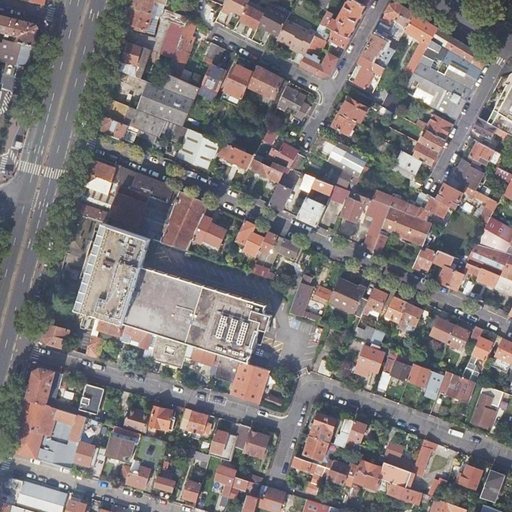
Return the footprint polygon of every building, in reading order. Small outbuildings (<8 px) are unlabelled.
[(127,24),(126,26),(145,32),(147,29),(149,29),(156,1),(174,5),(175,0),(132,0),(131,7),(127,24)] [(249,0),(227,0),(225,5),(222,10),(230,14),(232,10),(242,15),(249,0)] [(316,0),(315,4),(328,10),(334,14),(339,0),(316,0)] [(350,38),(366,7),(354,0),(353,2),(348,3),(339,19),(340,22),(337,23),(332,18),(328,27),(334,29),(350,38)] [(390,4),(383,19),(389,23),(393,18),(397,20),(405,6),(398,2),(390,4)] [(122,22),(127,24),(131,7),(126,5),(122,22)] [(240,21),(258,30),(259,26),(266,14),(248,5),(240,21)] [(288,20),(290,15),(270,5),(266,14),(259,26),(280,36),(288,20)] [(405,6),(397,20),(402,23),(408,27),(416,13),(405,6)] [(332,18),(334,14),(328,10),(321,23),(328,27),(332,18)] [(188,19),(166,11),(164,18),(173,22),(185,26),(188,19)] [(438,27),(416,13),(408,27),(406,32),(423,42),(429,45),(438,27)] [(9,40),(31,46),(36,29),(33,24),(0,15),(0,32),(3,34),(3,36),(7,37),(7,35),(10,35),(9,40)] [(173,58),(168,73),(180,79),(184,68),(192,45),(189,44),(197,24),(188,19),(185,26),(173,58)] [(299,52),(306,55),(317,32),(310,29),(309,31),(288,20),(280,36),(278,40),(291,47),(290,49),(298,53),(299,52)] [(161,53),(173,58),(185,26),(173,22),(161,53)] [(393,28),(381,22),(374,34),(386,40),(393,28)] [(325,32),(328,27),(321,23),(319,29),(325,32)] [(408,27),(402,23),(399,28),(406,32),(408,27)] [(484,56),(438,27),(429,45),(417,69),(404,92),(457,119),(486,63),(484,56)] [(36,29),(31,46),(37,47),(42,30),(36,29)] [(330,74),(338,58),(329,53),(323,65),(313,60),(319,47),(323,49),(330,34),(325,32),(319,29),(317,32),(306,55),(301,65),(323,77),(330,74)] [(344,47),(350,38),(334,29),(332,33),(334,34),(331,41),(333,42),(332,44),(337,47),(338,44),(344,47)] [(386,40),(374,34),(363,55),(377,63),(380,57),(379,56),(382,49),(385,50),(389,42),(386,40)] [(0,60),(26,67),(28,56),(31,46),(9,40),(2,39),(1,42),(0,41),(0,60)] [(123,40),(115,69),(141,79),(151,50),(123,40)] [(429,45),(423,42),(411,65),(417,69),(429,45)] [(220,47),(213,43),(207,57),(214,60),(220,47)] [(220,47),(214,60),(212,64),(218,66),(219,63),(225,50),(220,47)] [(388,47),(379,64),(386,68),(396,51),(388,47)] [(377,63),(363,55),(359,63),(363,66),(354,83),(365,89),(373,74),(375,75),(376,73),(382,76),(386,68),(379,64),(377,63)] [(218,66),(212,64),(203,84),(219,91),(228,71),(221,67),(218,66)] [(248,86),(255,72),(236,65),(221,99),(239,107),(248,86)] [(289,82),(258,66),(255,72),(248,86),(280,101),(288,83),(289,82)] [(184,68),(180,79),(189,82),(193,73),(184,68)] [(166,121),(177,125),(183,127),(198,93),(201,88),(189,82),(180,79),(168,73),(162,86),(148,81),(137,110),(166,121)] [(511,76),(494,112),(509,120),(504,129),(510,133),(511,133),(511,76)] [(290,84),(288,83),(280,101),(278,106),(286,110),(289,105),(298,111),(296,116),(303,120),(310,107),(303,103),(306,97),(288,87),(290,84)] [(198,93),(214,101),(219,91),(203,84),(201,88),(198,93)] [(389,94),(382,106),(394,112),(396,108),(400,100),(389,94)] [(340,104),(337,110),(341,112),(357,121),(361,123),(369,108),(349,97),(345,104),(340,104)] [(107,98),(103,114),(160,137),(166,121),(137,110),(107,98)] [(394,112),(382,106),(379,113),(390,119),(394,112)] [(396,108),(394,112),(408,119),(410,114),(396,108)] [(357,121),(341,112),(333,126),(352,136),(355,131),(353,130),(357,121)] [(509,120),(494,112),(489,122),(498,126),(504,129),(509,120)] [(425,125),(423,128),(428,130),(446,139),(454,124),(434,113),(427,126),(425,125)] [(103,114),(99,129),(119,137),(133,142),(136,135),(160,145),(171,138),(177,125),(166,121),(160,137),(103,114)] [(489,122),(480,117),(474,129),(492,138),(495,131),(498,126),(489,122)] [(234,132),(241,136),(243,131),(231,126),(229,130),(234,132)] [(510,133),(504,129),(498,126),(495,131),(507,138),(507,137),(510,133)] [(220,134),(219,129),(215,127),(210,129),(211,135),(216,137),(220,134)] [(178,157),(211,170),(218,155),(223,142),(200,133),(189,129),(178,157)] [(294,129),(291,135),(296,138),(299,131),(294,129)] [(223,142),(218,155),(247,168),(252,156),(244,152),(245,149),(241,148),(240,150),(229,144),(234,132),(229,130),(223,142)] [(272,146),(278,135),(270,130),(264,141),(272,146)] [(422,136),(419,142),(439,153),(446,139),(428,130),(425,137),(422,136)] [(321,132),(311,152),(328,161),(339,141),(321,132)] [(479,135),(476,140),(485,145),(488,140),(479,135)] [(485,145),(476,140),(466,160),(476,165),(481,155),(497,163),(502,153),(485,145)] [(328,161),(360,178),(370,157),(339,141),(328,161)] [(439,153),(419,142),(416,149),(418,150),(414,156),(423,161),(432,166),(439,153)] [(290,168),(291,168),(299,153),(300,152),(285,144),(281,152),(275,148),(270,156),(290,168)] [(360,150),(371,156),(374,150),(363,144),(360,150)] [(403,150),(393,169),(411,179),(413,180),(423,161),(414,156),(403,150)] [(299,153),(291,168),(298,171),(306,157),(299,153)] [(250,169),(280,182),(282,178),(284,174),(287,167),(274,162),(272,167),(262,163),(264,158),(256,155),(250,169)] [(91,159),(87,172),(113,182),(120,184),(132,189),(136,176),(117,169),(91,159)] [(457,181),(467,186),(479,192),(483,183),(480,182),(484,174),(478,171),(476,169),(477,166),(476,165),(466,160),(464,159),(460,167),(462,168),(457,181)] [(347,189),(353,175),(336,168),(330,181),(347,189)] [(87,172),(84,185),(109,194),(113,182),(87,172)] [(136,176),(132,189),(146,194),(148,189),(153,191),(157,180),(137,173),(136,176)] [(302,184),(312,187),(313,187),(317,178),(307,174),(302,184)] [(270,204),(281,209),(286,198),(288,198),(294,183),(282,178),(280,182),(270,204)] [(313,187),(332,194),(335,185),(317,178),(313,187)] [(413,180),(411,179),(409,184),(420,190),(422,185),(413,180)] [(152,196),(167,202),(168,202),(175,188),(157,180),(153,191),(152,193),(151,196),(152,196)] [(109,194),(116,197),(120,184),(113,182),(109,194)] [(110,213),(107,223),(137,233),(150,195),(149,195),(146,194),(132,189),(120,184),(116,197),(110,213)] [(438,199),(451,206),(456,209),(464,194),(446,184),(438,199)] [(342,203),(345,195),(347,190),(335,185),(332,194),(330,198),(342,203)] [(492,216),(500,203),(487,196),(479,192),(467,186),(465,191),(475,199),(477,195),(480,197),(479,199),(488,204),(486,207),(483,205),(480,211),(478,210),(474,218),(487,225),(492,216)] [(168,202),(155,239),(162,242),(181,191),(175,188),(168,202)] [(345,195),(349,197),(355,199),(357,193),(352,192),(347,190),(345,195)] [(209,204),(181,191),(162,242),(188,251),(193,240),(204,215),(209,204)] [(361,195),(372,199),(373,195),(363,191),(361,195)] [(375,200),(392,207),(417,217),(422,207),(416,205),(410,203),(378,191),(375,200)] [(487,196),(500,203),(503,196),(499,193),(497,195),(490,192),(487,196)] [(361,246),(373,251),(392,207),(375,200),(372,199),(361,195),(357,193),(355,199),(349,197),(341,217),(358,223),(365,203),(369,204),(365,214),(375,218),(364,244),(362,243),(361,246)] [(417,217),(428,221),(430,215),(432,211),(445,217),(451,206),(438,199),(428,194),(422,207),(417,217)] [(138,234),(155,239),(167,202),(152,196),(138,234)] [(298,217),(318,226),(327,206),(320,203),(322,199),(317,197),(315,201),(307,198),(298,217)] [(461,211),(471,216),(475,207),(466,202),(461,211)] [(92,218),(104,222),(107,223),(110,213),(79,203),(77,213),(92,218)] [(492,216),(497,219),(504,205),(500,203),(492,216)] [(373,251),(380,254),(383,246),(391,231),(425,245),(425,244),(433,223),(428,221),(417,217),(392,207),(373,251)] [(213,219),(204,215),(193,240),(201,244),(203,240),(219,247),(227,230),(211,223),(213,219)] [(487,225),(477,244),(507,252),(511,245),(511,244),(511,227),(497,219),(492,216),(487,225)] [(256,226),(245,221),(236,240),(246,245),(244,250),(257,256),(265,238),(253,232),(256,226)] [(180,294),(269,326),(272,315),(264,313),(267,305),(142,265),(145,257),(148,258),(155,239),(138,234),(137,233),(107,223),(104,222),(90,261),(91,261),(90,267),(180,294)] [(265,238),(257,256),(257,257),(266,261),(278,236),(269,231),(265,238)] [(301,246),(285,239),(279,252),(294,259),(301,246)] [(500,275),(501,275),(502,276),(511,256),(511,253),(507,252),(477,244),(468,261),(483,268),(500,275)] [(429,269),(433,261),(439,249),(429,246),(427,252),(422,250),(418,259),(416,263),(429,269)] [(438,281),(448,285),(455,270),(451,268),(456,257),(439,249),(433,261),(445,266),(438,281)] [(267,262),(272,265),(278,256),(272,253),(267,262)] [(511,256),(502,276),(511,279),(511,256)] [(468,272),(478,277),(483,268),(468,261),(461,259),(459,263),(466,266),(465,271),(462,273),(455,270),(448,285),(458,290),(468,272)] [(254,263),(250,271),(267,277),(270,271),(271,269),(254,263)] [(222,355),(249,363),(259,329),(267,331),(269,326),(180,294),(90,267),(76,309),(97,315),(127,325),(158,334),(190,344),(222,355)] [(496,284),(500,275),(483,268),(479,277),(496,284)] [(270,271),(267,277),(275,280),(277,275),(270,271)] [(291,285),(298,288),(302,279),(295,275),(291,285)] [(511,294),(511,279),(502,276),(501,275),(495,288),(511,294)] [(290,313),(319,323),(321,317),(302,311),(310,288),(305,286),(307,278),(303,277),(302,279),(298,288),(290,313)] [(354,315),(361,318),(363,313),(369,300),(363,297),(368,286),(360,283),(359,286),(340,278),(334,293),(331,297),(330,301),(355,313),(354,315)] [(463,293),(470,295),(475,284),(469,282),(463,293)] [(319,287),(317,292),(331,297),(334,293),(319,287)] [(374,288),(369,300),(363,313),(368,315),(371,308),(381,312),(388,295),(374,288)] [(314,299),(328,304),(330,301),(331,297),(317,292),(314,299)] [(400,322),(408,304),(395,298),(386,318),(389,319),(390,317),(400,322)] [(423,310),(408,304),(400,322),(397,327),(413,332),(423,310)] [(456,325),(432,314),(424,332),(448,342),(456,325)] [(86,354),(100,358),(105,339),(97,337),(99,329),(124,336),(127,325),(97,315),(86,354)] [(66,347),(71,327),(50,322),(45,342),(66,347)] [(123,340),(154,349),(158,334),(127,325),(124,336),(123,340)] [(470,332),(456,325),(448,342),(462,349),(470,332)] [(356,328),(352,336),(370,343),(376,329),(368,326),(365,331),(356,328)] [(484,330),(476,326),(471,338),(479,342),(481,337),(484,330)] [(370,343),(372,344),(380,347),(386,332),(377,327),(376,329),(370,343)] [(183,367),(185,361),(190,344),(158,334),(154,349),(151,358),(183,367)] [(476,382),(479,374),(477,365),(475,364),(478,356),(486,359),(493,343),(481,337),(479,342),(462,377),(476,382)] [(511,360),(511,342),(503,339),(491,365),(501,369),(505,360),(511,362),(511,360)] [(411,342),(405,356),(412,358),(418,346),(418,345),(411,342)] [(192,359),(219,366),(222,355),(190,344),(185,361),(191,363),(192,359)] [(385,354),(389,355),(391,351),(387,349),(386,349),(384,352),(379,350),(380,347),(372,344),(371,347),(364,345),(355,371),(368,376),(370,369),(378,372),(385,354)] [(412,358),(416,359),(417,360),(422,348),(418,346),(412,358)] [(389,355),(383,371),(389,373),(397,353),(391,351),(389,355)] [(232,394),(261,403),(271,370),(249,363),(222,355),(219,366),(216,376),(235,382),(232,394)] [(391,374),(408,380),(413,367),(397,361),(391,374)] [(426,394),(437,398),(440,390),(445,375),(414,364),(413,367),(408,380),(424,386),(425,384),(429,385),(426,394)] [(56,399),(63,374),(41,368),(34,371),(31,384),(27,399),(78,415),(79,409),(57,403),(56,399)] [(31,384),(34,371),(29,370),(26,382),(31,384)] [(445,375),(440,390),(469,401),(476,382),(462,377),(447,371),(445,375)] [(498,390),(507,393),(511,384),(511,383),(511,379),(504,376),(498,390)] [(87,417),(101,422),(103,416),(96,414),(103,390),(86,385),(79,409),(78,415),(87,417)] [(504,410),(510,394),(507,393),(498,390),(484,385),(473,422),(488,428),(489,425),(492,427),(496,415),(493,413),(494,411),(487,408),(489,396),(501,400),(498,408),(504,410)] [(285,399),(268,393),(265,401),(281,408),(285,399)] [(80,442),(87,417),(78,415),(27,399),(14,447),(18,453),(72,469),(74,461),(78,447),(42,436),(48,417),(73,425),(69,439),(80,442)] [(158,405),(155,407),(150,425),(172,430),(175,418),(171,417),(173,411),(158,405)] [(144,435),(150,416),(142,413),(138,412),(138,410),(129,407),(123,429),(141,434),(144,435)] [(206,422),(208,415),(185,409),(180,428),(203,434),(208,434),(211,424),(206,422)] [(318,414),(311,436),(329,442),(331,438),(333,439),(336,431),(333,430),(337,420),(318,414)] [(339,446),(345,448),(349,437),(354,421),(345,418),(340,435),(338,435),(334,444),(339,446)] [(349,437),(354,439),(361,441),(366,425),(354,421),(349,437)] [(251,430),(251,427),(241,424),(238,436),(216,430),(210,455),(211,455),(231,461),(235,447),(244,450),(251,430)] [(123,429),(115,426),(107,455),(129,461),(136,439),(140,440),(141,434),(123,429)] [(270,437),(251,430),(244,450),(244,452),(263,458),(270,437)] [(168,442),(145,435),(144,435),(141,434),(140,440),(134,459),(144,462),(152,464),(160,467),(163,460),(167,446),(168,442)] [(305,455),(306,455),(323,461),(329,442),(311,436),(305,455)] [(345,448),(351,450),(354,439),(349,437),(345,448)] [(415,465),(413,472),(422,475),(431,449),(435,450),(437,444),(424,439),(415,465)] [(85,443),(80,442),(78,447),(74,461),(94,466),(98,453),(95,452),(96,446),(98,441),(86,440),(85,443)] [(326,467),(328,462),(328,457),(338,450),(339,446),(334,444),(329,442),(323,461),(306,455),(304,459),(326,467)] [(379,460),(385,462),(413,472),(415,465),(400,459),(404,447),(391,442),(385,457),(381,456),(379,460)] [(211,455),(210,455),(190,449),(186,461),(193,463),(195,457),(209,461),(211,455)] [(323,477),(326,467),(304,459),(296,456),(292,466),(315,474),(312,483),(307,482),(304,492),(317,496),(323,477)] [(168,462),(163,460),(160,467),(155,486),(173,492),(176,481),(174,481),(168,479),(170,472),(166,469),(168,462)] [(356,478),(358,470),(359,468),(351,465),(350,468),(329,460),(328,462),(326,467),(348,475),(356,478)] [(358,470),(379,478),(383,468),(362,461),(359,468),(358,470)] [(140,475),(148,477),(152,464),(144,462),(140,475)] [(383,468),(379,478),(382,479),(384,480),(390,482),(407,488),(413,472),(385,462),(383,468)] [(477,488),(484,470),(467,465),(464,475),(460,473),(457,481),(477,488)] [(119,481),(127,483),(130,472),(131,468),(124,466),(119,481)] [(227,483),(228,484),(231,475),(225,473),(226,468),(220,466),(216,480),(227,483)] [(344,484),(348,475),(326,467),(323,477),(327,479),(344,484)] [(233,485),(236,476),(238,471),(232,470),(231,475),(228,484),(233,485)] [(382,479),(379,478),(358,470),(356,478),(355,481),(378,490),(382,479)] [(481,497),(495,502),(504,475),(491,470),(481,497)] [(254,482),(260,484),(263,480),(264,479),(238,471),(236,476),(254,482)] [(130,472),(127,483),(145,488),(148,477),(140,475),(130,472)] [(353,484),(355,481),(356,478),(348,475),(344,484),(352,487),(353,484)] [(253,486),(254,482),(236,476),(233,485),(229,497),(236,499),(239,488),(245,490),(247,484),(253,486)] [(59,489),(25,479),(24,481),(13,478),(3,483),(0,495),(0,501),(35,511),(62,511),(68,494),(58,492),(59,489)] [(437,499),(441,500),(447,484),(448,481),(440,478),(439,482),(436,481),(430,496),(433,497),(437,499)] [(390,482),(384,480),(381,490),(387,493),(390,482)] [(198,501),(202,485),(189,481),(185,497),(198,501)] [(415,503),(421,504),(422,501),(424,494),(407,488),(390,482),(387,493),(388,493),(415,503)] [(227,505),(229,497),(233,485),(228,484),(227,483),(223,495),(227,496),(224,504),(227,505)] [(361,489),(353,484),(352,487),(348,498),(357,501),(361,489)] [(280,511),(286,493),(275,489),(263,485),(261,493),(257,506),(275,511),(280,511)] [(255,511),(257,506),(261,493),(252,491),(245,511),(255,511)] [(430,504),(433,497),(430,496),(424,494),(422,501),(430,504)] [(88,511),(90,507),(86,506),(77,502),(78,499),(70,497),(66,511),(88,511)] [(329,511),(331,507),(308,499),(303,511),(329,511)] [(442,511),(446,502),(441,500),(437,499),(432,511),(442,511)] [(35,511),(0,501),(0,511),(35,511)] [(466,511),(468,510),(446,502),(442,511),(466,511)]
